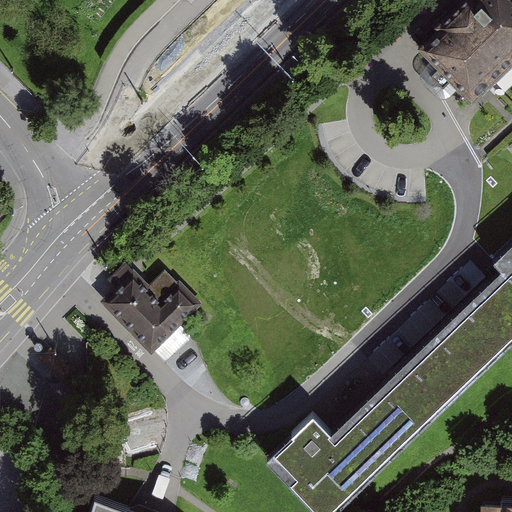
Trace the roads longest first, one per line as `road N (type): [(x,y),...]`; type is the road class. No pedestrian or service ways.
road 1 (primary): [(320,0),(82,227)]
road 2 (residential): [(82,227),(93,149),(154,39),(196,0)]
road 3 (tertiary): [(0,118),(82,227)]
